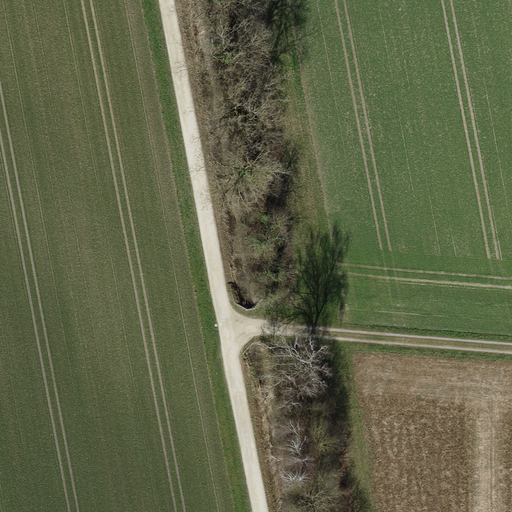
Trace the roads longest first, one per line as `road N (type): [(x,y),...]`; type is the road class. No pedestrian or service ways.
road 1 (track): [(167,0),(258,511)]
road 2 (track): [(511,346),(299,328),(227,330)]
